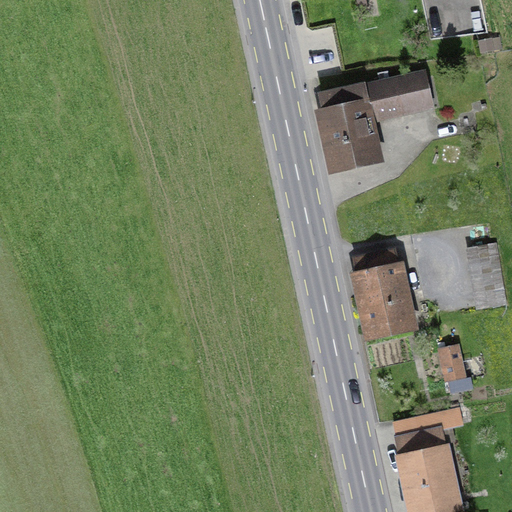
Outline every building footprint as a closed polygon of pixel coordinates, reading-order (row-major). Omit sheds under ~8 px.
[(432,73),(320,94),(335,173),(386,163),(379,123),(439,111),(432,73)] [(477,307),(507,303),(498,241),(469,245),(477,307)] [(406,265),(356,277),(372,345),(422,333),(406,265)] [(445,380),(467,376),(461,342),(439,346),(445,380)] [(439,420),(394,431),(400,456),(445,444),(439,420)] [(452,445),(400,458),(413,511),(467,511),(469,511),(452,445)]
